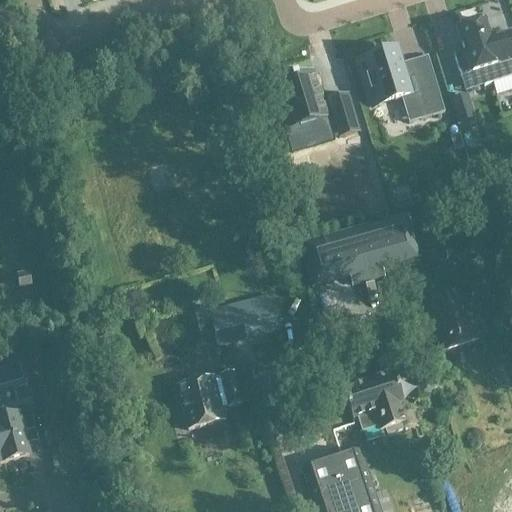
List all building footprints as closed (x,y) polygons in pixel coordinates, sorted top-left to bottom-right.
[(464,54),(453,57),(461,80),(480,74),(485,88),(493,86),(497,97),(511,92),(511,46),(508,36),(490,42),(483,22),(456,31),(464,54)] [(369,78),(364,80),(369,96),(374,94),(378,107),(394,102),(395,103),(402,101),(410,125),(446,114),(433,73),(410,80),(406,68),(400,70),(395,52),(380,57),(381,58),(365,63),(369,78)] [(292,81),(275,86),(288,129),(326,118),(326,117),(331,116),(338,141),(359,135),(348,97),(327,103),(328,105),(322,106),(321,102),(322,102),(320,93),(319,93),(313,74),(297,78),(297,77),(291,79),(292,81)] [(467,99),(452,104),(459,126),(475,121),(467,99)] [(420,260),(408,218),(300,248),(311,290),(349,280),(352,287),(384,278),(382,271),(420,260)] [(436,220),(415,225),(425,267),(446,262),(436,220)] [(496,284),(481,289),(487,308),(502,303),(496,284)] [(479,341),(464,292),(424,305),(440,353),(479,341)] [(217,350),(280,334),(271,299),(209,315),(207,306),(190,310),(197,337),(212,333),(217,350)] [(8,385),(21,381),(16,362),(2,366),(8,385)] [(234,372),(212,378),(176,387),(188,431),(223,422),(220,411),(242,406),(234,372)] [(379,433),(385,431),(387,437),(403,432),(400,425),(406,424),(399,405),(403,403),(393,373),(342,390),(342,392),(331,396),(335,407),(346,403),(352,421),(357,419),(362,433),(377,427),(379,433)] [(15,410),(16,414),(0,418),(0,449),(4,465),(28,458),(22,435),(35,431),(28,406),(15,410)] [(379,511),(359,454),(303,473),(315,511),(379,511)] [(412,511),(424,511),(429,510),(418,480),(403,486),(412,511)]
